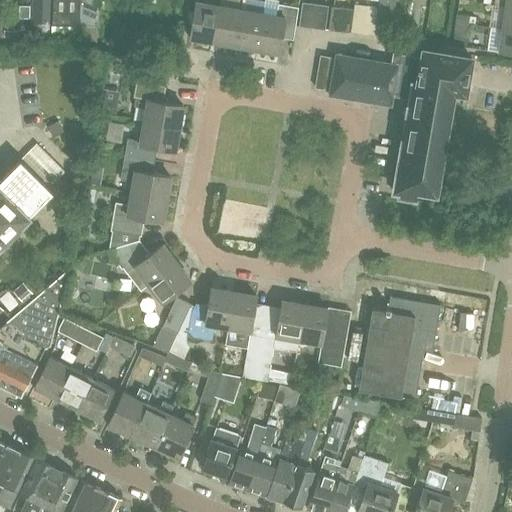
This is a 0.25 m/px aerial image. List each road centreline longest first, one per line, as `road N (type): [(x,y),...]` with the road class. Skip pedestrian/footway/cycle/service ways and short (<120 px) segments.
road 1 (residential): [(210,109),(191,218),(207,255),(317,278),(334,263),(341,237)]
road 2 (residential): [(341,237),(357,142),(350,121),(239,96),(217,99),(210,109)]
road 3 (residential): [(210,511),(0,413)]
road 4 (residential): [(511,267),(341,237)]
road 5 (residential): [(486,511),(511,343)]
